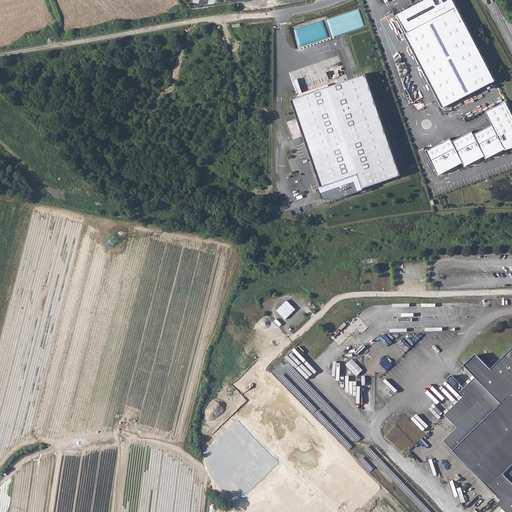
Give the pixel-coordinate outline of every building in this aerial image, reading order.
[(404,34),(443,108),(496,81),(494,77),(492,78),(451,0),(430,0),(401,15),(403,20),(408,19),(409,21),(406,24),(409,31),(404,34)] [(366,74),(292,99),(322,185),(319,186),(323,198),(326,199),(330,199),(334,198),(340,197),(344,197),(364,189),(364,188),(401,175),(366,74)] [(426,150),(438,173),(447,168),(448,170),(454,167),(453,165),(462,160),(464,164),(471,160),(472,163),(478,160),(477,157),(484,154),(485,156),(492,153),(493,156),(499,152),(498,150),(504,146),(506,149),(511,145),(511,114),(507,105),(508,104),(506,101),(486,111),(493,124),(474,134),(472,131),(453,141),(451,138),(426,150)] [(276,310),(285,319),(296,309),(287,300),(276,310)] [(511,511),(511,350),(492,371),(477,355),(465,367),(476,378),(465,389),(452,376),(448,380),(465,397),(445,416),(458,429),(444,442),(496,495),(493,498),(506,511),(511,511)] [(357,376),(363,370),(353,358),(346,365),(357,376)]
